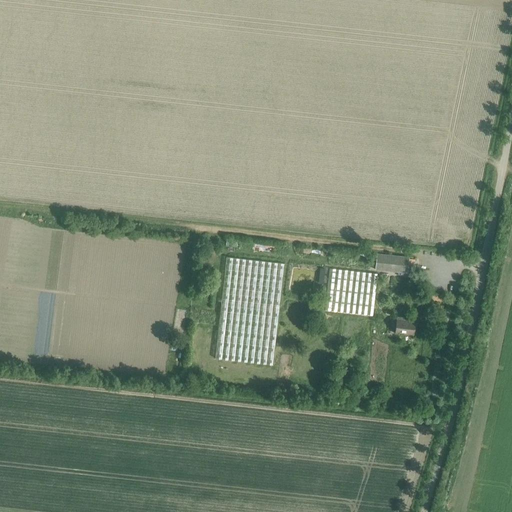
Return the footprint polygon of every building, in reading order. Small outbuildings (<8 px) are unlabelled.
[(404,256),(405,249),(382,246),(381,253),(404,256)] [(375,269),(407,273),(408,257),(377,253),(375,269)] [(215,358),(272,365),(284,263),(226,257),(215,358)] [(325,310),(372,315),(377,274),(329,268),(325,310)] [(394,333),(413,335),(415,321),(409,321),(409,318),(396,316),(394,333)] [(336,384),(348,385),(350,375),(337,373),(336,384)]
